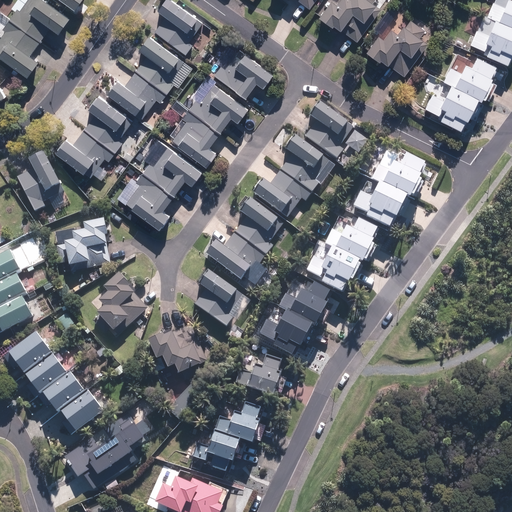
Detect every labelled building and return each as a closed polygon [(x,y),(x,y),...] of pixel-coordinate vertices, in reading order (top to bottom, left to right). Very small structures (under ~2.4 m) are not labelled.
[(71,19),(44,0),(30,0),(0,43),(0,52),(31,74),(40,60),(33,55),(53,25),(62,31),(71,19)] [(170,13),(157,30),(187,53),(194,44),(189,40),(204,21),(175,0),(169,0),(163,9),(170,13)] [(299,0),(311,8),(317,0),(299,0)] [(335,0),(334,0),(323,15),(358,41),(382,9),(374,3),(376,0),(343,0),(341,4),(335,0)] [(511,0),(508,7),(496,2),(491,13),(501,17),(493,35),(480,30),(474,45),(487,51),(490,43),(493,45),(490,52),(509,60),(511,53),(511,0)] [(382,35),(371,50),(406,76),(429,43),(421,37),(426,30),(412,20),(408,26),(406,24),(400,32),(394,28),(386,38),(382,35)] [(106,90),(147,121),(175,83),(171,80),(186,61),(180,57),(181,57),(154,36),(144,49),(150,53),(135,72),(126,64),(106,90)] [(200,66),(210,54),(203,48),(193,60),(200,66)] [(223,66),(217,73),(249,96),(260,80),(267,85),(276,73),(248,53),(247,54),(241,49),(227,69),(223,66)] [(492,72),(496,62),(481,55),(476,65),(471,63),(466,73),(453,67),(447,79),(455,83),(447,99),(435,94),(428,107),(442,114),(445,108),(448,110),(445,115),(462,124),(467,113),(471,115),(482,93),(484,94),(494,74),(492,72)] [(0,100),(8,96),(0,81),(0,100)] [(223,88),(216,83),(201,103),(198,101),(186,118),(189,120),(175,140),(208,164),(218,150),(212,146),(235,114),(242,119),(251,107),(223,87),(223,88)] [(60,151),(92,176),(107,157),(110,159),(124,142),(120,139),(133,122),(127,118),(128,116),(102,96),(93,107),(99,112),(75,143),(70,139),(60,151)] [(320,117),(307,134),(338,158),(345,149),(341,146),(355,127),(349,123),(350,121),(326,103),(317,115),(320,117)] [(317,179),(331,160),(325,156),(326,155),(300,136),(291,148),(296,152),(273,183),(267,179),(257,193),(290,216),(304,197),(307,199),(320,181),(317,179)] [(176,151),(170,147),(155,166),(153,164),(141,180),(144,182),(130,202),(163,225),(171,213),(165,209),(189,177),(196,182),(205,170),(177,150),(176,151)] [(38,168),(21,177),(37,210),(47,205),(45,201),(50,199),(47,192),(64,184),(48,152),(34,159),(38,168)] [(419,173),(425,161),(411,154),(405,165),(399,162),(395,171),(382,165),(376,178),(385,182),(377,198),(365,192),(358,208),(370,214),(374,205),(379,207),(375,216),(392,224),(397,213),(400,214),(411,191),(413,192),(422,175),(419,173)] [(270,242),(285,223),(279,219),(280,218),(255,199),(246,211),(251,214),(227,246),(222,242),(212,255),(243,279),(258,259),(261,261),(274,245),(270,242)] [(72,260),(74,271),(113,263),(108,243),(110,242),(108,234),(111,234),(108,218),(88,223),(89,229),(77,231),(79,240),(68,242),(68,244),(61,245),(64,262),(72,260)] [(373,237),(378,226),(365,219),(360,230),(353,226),(349,235),(336,229),(329,243),(337,247),(329,262),(318,257),(311,271),(323,277),(326,271),(330,273),(327,279),(344,288),(349,277),(353,279),(364,257),(366,258),(376,239),(373,237)] [(0,279),(23,268),(15,251),(0,257),(0,279)] [(209,286),(197,303),(229,325),(249,297),(239,290),(240,289),(213,271),(204,283),(209,286)] [(118,337),(149,307),(136,293),(137,292),(131,285),(133,283),(122,272),(108,285),(113,291),(104,299),(109,305),(95,319),(107,331),(110,329),(118,337)] [(0,304),(0,305),(29,290),(21,274),(0,284),(0,304)] [(327,301),(333,291),(317,283),(312,293),(306,289),(301,299),(289,293),(283,305),(291,310),(282,325),(271,319),(264,333),(278,340),(281,334),(283,335),(279,342),(297,351),(297,350),(298,350),(303,341),(306,342),(317,320),(319,321),(329,302),(327,301)] [(0,321),(0,332),(36,315),(26,297),(0,309),(0,316),(2,321),(0,321)] [(207,361),(192,324),(167,335),(167,333),(152,339),(160,357),(166,354),(171,366),(180,362),(184,371),(207,361)] [(28,370),(54,351),(41,332),(7,357),(14,366),(21,361),(28,370)] [(36,395),(70,371),(57,354),(30,373),(36,381),(29,387),(36,395)] [(244,369),(240,381),(279,394),(286,372),(281,370),(284,360),(270,355),(267,366),(261,364),(258,373),(244,369)] [(60,409),(88,388),(75,371),(41,396),(47,405),(54,400),(60,409)] [(181,422),(207,395),(193,382),(168,410),(181,422)] [(66,423),(74,434),(107,410),(93,391),(67,411),(72,418),(66,423)] [(200,443),(197,455),(209,459),(211,453),(217,455),(214,465),(230,470),(234,457),(238,459),(245,436),(258,440),(265,418),(261,417),(265,408),(250,403),(246,412),(239,410),(236,420),(223,416),(213,447),(200,443)] [(130,413),(67,455),(82,477),(86,474),(95,487),(140,457),(133,446),(148,436),(139,423),(137,424),(130,413)] [(167,482),(160,500),(171,505),(170,509),(177,511),(223,511),(226,505),(221,503),(226,490),(196,478),(195,481),(181,475),(176,486),(167,482)]
